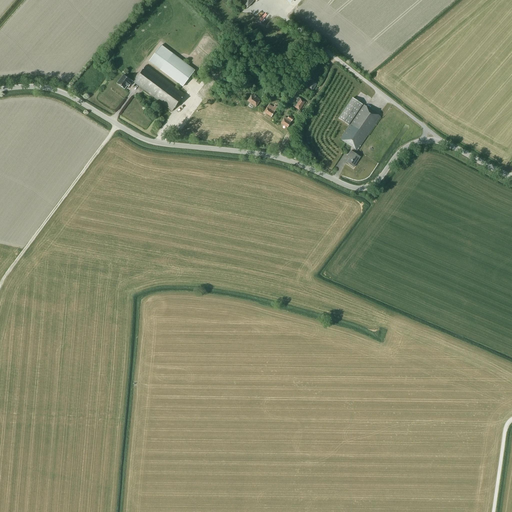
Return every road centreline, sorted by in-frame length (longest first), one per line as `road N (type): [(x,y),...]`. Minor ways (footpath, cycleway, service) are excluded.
road 1 (tertiary): [(422,140),(399,151),(371,185),(351,187),(261,153),(166,147),(49,88),(0,89)]
road 2 (track): [(0,285),(117,125)]
road 3 (unclassified): [(424,127),(282,14)]
